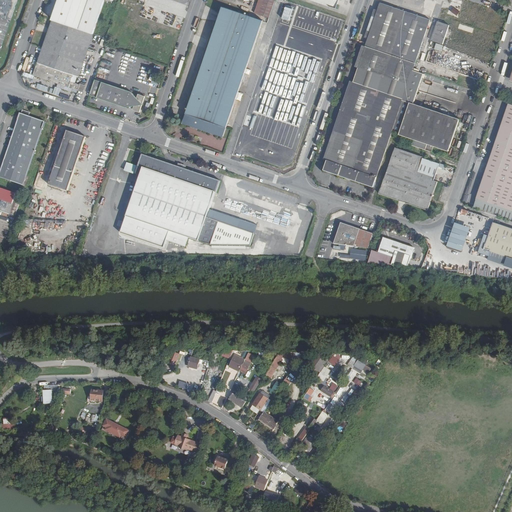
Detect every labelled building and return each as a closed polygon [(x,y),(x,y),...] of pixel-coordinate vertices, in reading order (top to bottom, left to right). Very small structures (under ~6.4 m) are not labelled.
[(58,0),(52,19),(93,33),(104,0),(58,0)] [(269,18),(274,0),(258,0),(254,13),(269,18)] [(299,0),(334,12),(338,0),(299,0)] [(365,47),(414,64),(429,20),(380,3),(365,47)] [(286,6),(282,18),(289,20),(293,9),(286,6)] [(223,138),(263,21),(223,7),(182,124),(223,138)] [(423,9),(421,15),(429,17),(431,11),(423,9)] [(78,77),(93,33),(52,19),(33,75),(68,87),(70,82),(73,75),(78,77)] [(449,25),(437,21),(431,40),(443,44),(449,25)] [(354,66),(357,68),(365,47),(361,46),(354,66)] [(392,129),(402,99),(406,89),(416,93),(421,78),(423,72),(412,69),(414,64),(365,47),(354,78),(323,170),(373,186),(392,131),(392,129)] [(140,112),(145,96),(138,93),(137,96),(132,91),(94,78),(89,95),(126,108),(134,107),(133,110),(140,112)] [(407,100),(410,101),(401,132),(400,134),(414,138),(412,145),(432,152),(435,146),(449,151),(460,119),(413,102),(416,93),(406,89),(402,99),(407,100)] [(396,132),(397,130),(407,100),(402,99),(392,129),(392,131),(396,132)] [(407,100),(397,130),(396,132),(400,134),(401,132),(410,101),(407,100)] [(511,210),(511,104),(509,104),(475,198),(511,210)] [(2,168),(26,176),(45,122),(20,114),(2,168)] [(68,191),(86,138),(67,132),(48,185),(68,191)] [(440,164),(395,148),(380,193),(428,210),(438,182),(434,181),(440,164)] [(220,182),(142,156),(137,175),(140,177),(127,217),(210,245),(252,246),(256,234),(208,219),(220,182)] [(0,176),(23,185),(26,176),(2,168),(0,172),(0,176)] [(0,211),(8,214),(15,193),(0,188),(0,211)] [(14,220),(23,195),(19,194),(10,219),(14,220)] [(511,227),(493,221),(488,235),(484,234),(478,252),(489,256),(491,250),(511,257),(511,227)] [(445,247),(461,251),(468,227),(452,222),(445,247)] [(368,247),(373,233),(341,223),(335,244),(368,247)] [(414,247),(385,237),(380,252),(395,257),(398,252),(411,256),(414,247)] [(367,260),(368,250),(352,249),(351,259),(367,260)] [(223,357),(231,359),(233,350),(224,349),(223,357)] [(304,353),(280,352),(274,361),(291,372),(304,353)] [(320,373),(328,361),(317,353),(309,365),(320,373)] [(229,368),(239,372),(244,360),(234,356),(229,368)] [(349,365),(353,368),(358,358),(354,356),(349,365)] [(331,363),(337,366),(340,359),(335,357),(331,363)] [(197,361),(191,358),(189,365),(196,368),(198,365),(196,364),(197,361)] [(244,360),(239,372),(244,374),(250,363),(244,360)] [(354,368),(362,373),(364,370),(369,374),(372,369),(359,360),(354,368)] [(324,381),(332,372),(326,367),(318,377),(324,381)] [(255,392),(263,379),(257,376),(250,389),(255,392)] [(359,386),(362,382),(357,378),(354,382),(359,386)] [(285,380),(282,385),(287,389),(291,384),(285,380)] [(310,388),(305,400),(312,402),(314,397),(313,397),(315,390),(310,388)] [(334,393),(325,388),(322,392),(330,398),(334,393)] [(103,402),(104,392),(92,392),(92,401),(103,402)] [(241,408),(245,402),(233,394),(229,400),(241,408)] [(252,406),(263,413),(268,406),(271,401),(260,394),(252,406)] [(317,423),(323,426),(330,415),(324,412),(317,423)] [(263,413),(259,419),(274,429),(276,425),(274,424),(276,421),(265,414),(263,413)] [(93,414),(91,420),(99,423),(101,417),(93,414)] [(311,428),(316,420),(311,417),(306,425),(311,428)] [(118,429),(106,423),(104,426),(116,432),(118,429)] [(197,450),(200,442),(194,440),(194,441),(179,436),(176,444),(180,445),(182,449),(187,448),(192,450),(192,449),(197,450)] [(312,439),(307,436),(301,444),(310,450),(313,446),(309,443),(312,439)] [(249,466),(257,468),(260,456),(252,454),(249,466)] [(225,469),(228,459),(218,456),(215,465),(225,469)] [(268,490),(270,485),(259,481),(257,487),(268,490)]
